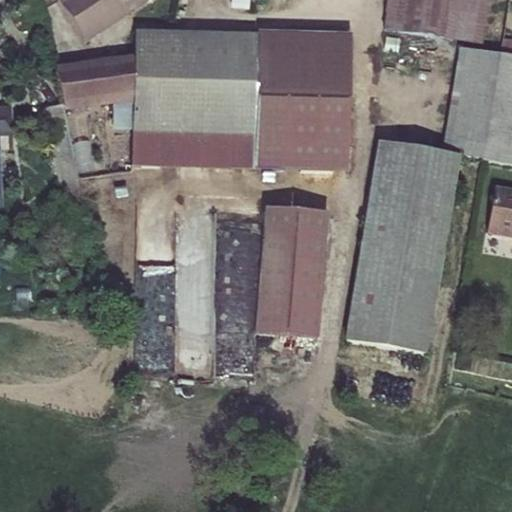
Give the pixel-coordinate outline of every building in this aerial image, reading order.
[(44,0),(24,0),(27,24),(49,19),(44,0)] [(66,0),(61,4),(89,45),(150,4),(147,0),(66,0)] [(393,0),(389,35),(457,43),(462,0),(393,0)] [(462,0),(457,43),(487,47),(492,0),(462,0)] [(139,101),(137,169),(353,177),(355,37),(262,35),(262,39),(140,36),(138,59),(141,59),(141,65),(139,101)] [(470,55),(454,161),(485,166),(502,61),(470,55)] [(511,169),(511,62),(502,61),(485,166),(511,169)] [(66,110),(67,113),(139,101),(141,65),(60,79),(66,110)] [(66,110),(60,79),(38,82),(46,115),(66,110)] [(421,360),(453,163),(380,150),(346,346),(421,360)] [(511,196),(497,194),(490,236),(511,239),(511,196)] [(264,214),(254,338),(318,343),(328,219),(264,214)] [(216,363),(217,376),(249,373),(248,360),(216,363)]
